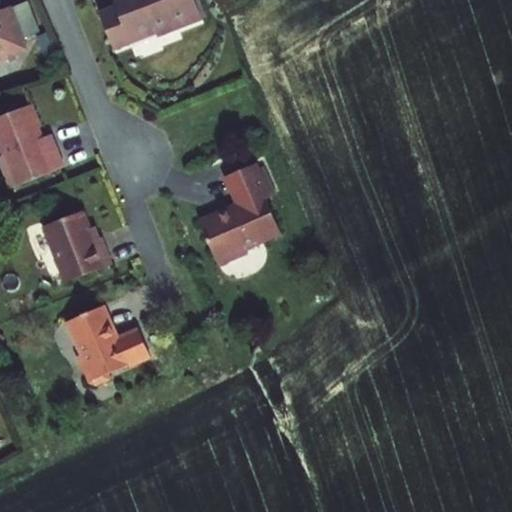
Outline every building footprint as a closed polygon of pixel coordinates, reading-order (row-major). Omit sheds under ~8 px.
[(203,15),(196,0),(115,0),(117,4),(101,11),(115,45),(158,29),(159,32),(203,15)] [(18,11),(17,10),(0,16),(0,66),(23,58),(20,50),(31,47),(29,42),(18,11)] [(1,157),(12,186),(66,165),(54,132),(45,136),(41,126),(44,125),(35,102),(0,115),(0,138),(5,150),(1,157)] [(266,193),(271,191),(256,158),(225,172),(237,199),(200,216),(220,261),(249,248),(247,245),(282,228),(266,193)] [(92,237),(81,208),(41,223),(62,278),(110,260),(100,234),(92,237)] [(115,337),(100,305),(66,321),(80,352),(75,354),(87,381),(95,385),(109,378),(107,374),(148,355),(136,328),(115,337)]
